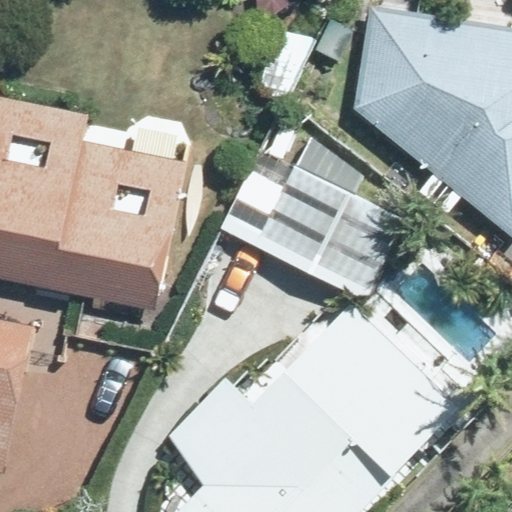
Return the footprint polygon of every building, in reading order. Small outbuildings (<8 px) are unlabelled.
[(511,21),(380,0),(375,0),(359,104),(511,224),(511,21)] [(337,13),(321,43),(343,54),(359,24),(337,13)] [(281,27),(261,80),(295,92),(315,40),(281,27)] [(0,270),(159,303),(189,156),(88,134),(94,108),(0,89),(0,270)] [(225,220),(371,289),(409,211),(262,141),(225,220)] [(0,313),(0,464),(9,466),(38,321),(0,313)] [(212,480),(180,511),(360,511),(408,463),(314,372),(281,409),(235,365),(166,436),(212,480)] [(511,511),(511,484),(488,511),(511,511)]
